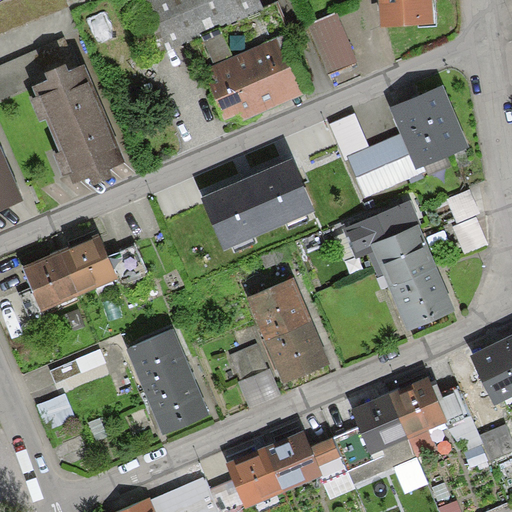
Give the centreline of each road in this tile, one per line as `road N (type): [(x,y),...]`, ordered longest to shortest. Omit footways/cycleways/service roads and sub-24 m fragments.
road 1 (residential): [(483,35),(413,57),(0,246)]
road 2 (residential): [(45,506),(511,315)]
road 3 (residential): [(511,193),(489,116),(483,35)]
road 4 (residential): [(45,506),(0,384)]
